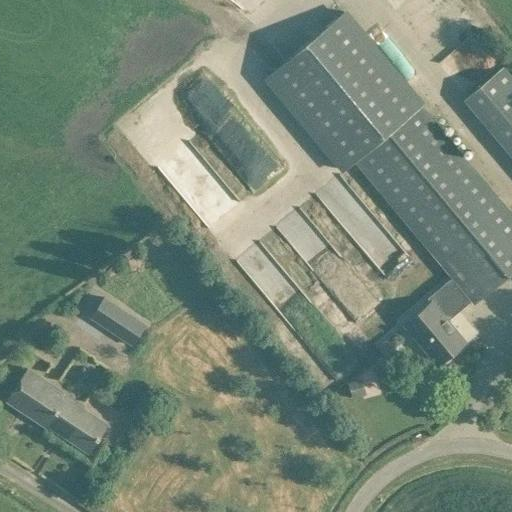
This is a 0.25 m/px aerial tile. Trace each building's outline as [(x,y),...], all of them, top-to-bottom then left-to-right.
[(424,101),(383,52),(347,9),(263,79),(341,171),(354,160),(452,277),(427,298),(431,302),(419,312),(404,324),(437,365),(465,341),(448,320),(472,300),(474,303),(511,271),(511,214),(420,105),(424,101)] [(511,158),(511,74),(504,65),(463,99),(511,158)] [(194,113),(206,92),(195,86),(183,106),(194,113)] [(373,250),(382,263),(403,249),(395,236),(373,250)] [(307,258),(326,280),(348,261),(329,239),(307,258)] [(103,296),(89,318),(131,346),(146,324),(103,296)] [(329,357),(338,372),(356,361),(347,346),(329,357)] [(47,428),(48,427),(88,453),(108,422),(84,407),(85,405),(26,367),(4,401),(47,428)] [(359,381),(348,383),(352,398),(362,395),(359,381)]
